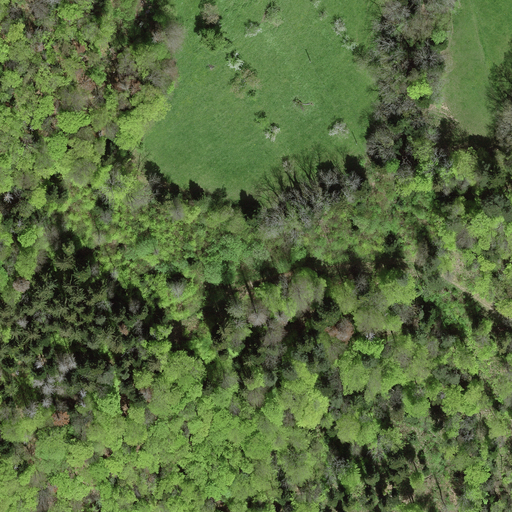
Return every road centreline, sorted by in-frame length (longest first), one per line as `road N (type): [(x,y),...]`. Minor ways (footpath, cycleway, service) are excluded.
road 1 (track): [(511,319),(392,260),(258,277),(171,320)]
road 2 (track): [(471,0),(511,135)]
